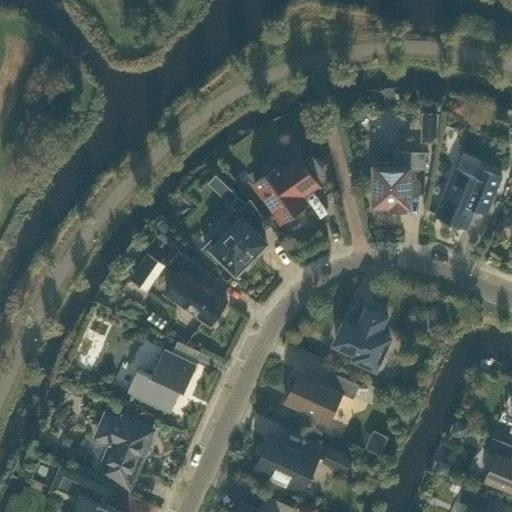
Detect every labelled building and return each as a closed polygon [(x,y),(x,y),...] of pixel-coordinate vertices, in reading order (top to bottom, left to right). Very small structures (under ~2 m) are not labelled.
[(372,162),(372,179),(373,179),(376,179),(375,203),(391,203),(391,207),(391,208),(406,209),(406,207),(406,204),(409,204),(409,193),(417,193),(425,193),(425,170),(426,167),(426,151),(394,151),(393,151),(393,166),(389,166),(389,163),(389,162),(372,162)] [(312,154),(305,159),(316,175),(323,170),(312,154)] [(303,187),(316,179),(300,157),(284,169),(280,164),(254,182),(282,222),(308,203),(301,194),(302,193),(303,187)] [(488,212),(502,177),(478,167),(475,176),(456,168),(437,213),(428,209),(427,210),(467,226),(475,207),(479,205),(480,202),(489,206),(486,212),(488,212)] [(231,190),(223,198),(239,213),(246,205),(231,190)] [(258,233),(268,223),(251,200),(246,205),(239,213),(237,214),(241,218),(223,237),(218,233),(204,247),(217,260),(221,256),(237,271),(266,241),(258,233)] [(201,282),(209,270),(180,250),(168,266),(178,273),(166,291),(212,323),(228,300),(201,282)] [(373,308),(373,310),(368,307),(358,329),(345,322),(336,342),(357,352),(355,356),(368,362),(367,365),(376,369),(383,366),(386,359),(384,352),(383,351),(390,336),(378,331),(385,316),(380,313),(381,312),(380,311),(379,313),(373,310),(374,309),(373,308)] [(185,390),(198,362),(165,347),(153,374),(139,368),(128,392),(171,412),(181,389),(185,390)] [(337,373),(331,385),(300,371),(298,375),(296,374),(294,375),(290,382),(291,385),(293,386),(286,401),(329,421),(343,392),(354,397),(360,384),(337,373)] [(124,416),(122,421),(107,414),(102,425),(98,436),(108,441),(108,440),(113,442),(99,473),(129,487),(136,470),(136,461),(141,451),(147,445),(154,429),(124,416)] [(289,444),(289,443),(271,434),(256,466),(272,473),(271,477),(285,484),(287,480),(304,488),(319,456),(300,448),(300,449),(289,444)] [(511,458),(510,458),(511,452),(511,444),(493,437),(487,449),(497,453),(485,480),(511,491),(511,458)] [(346,470),(352,457),(330,447),(324,460),(346,470)] [(111,489),(112,488),(63,466),(53,488),(80,500),(74,511),(125,511),(98,499),(104,486),(111,489)] [(459,511),(457,511),(456,511),(492,511),(485,509),(491,497),(464,485),(458,499),(473,505),(469,511),(459,511)] [(294,511),(297,507),(275,497),(268,511),(265,511),(241,501),(235,511),(294,511)]
